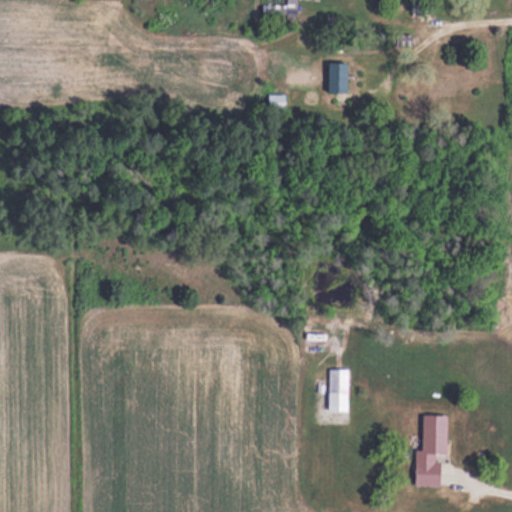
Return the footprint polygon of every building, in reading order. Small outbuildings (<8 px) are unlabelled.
[(295,0),(283,0),(280,11),(290,15),(295,0)] [(277,14),(277,6),(263,6),(263,14),(277,14)] [(326,91),(347,91),(347,62),(326,62),(326,91)] [(267,108),(283,108),(283,94),(267,94),(267,108)] [(345,367),(326,367),(326,392),(345,392),(345,367)] [(419,448),(415,448),(413,484),(439,485),(440,452),(445,452),(447,413),(421,412),(419,448)]
